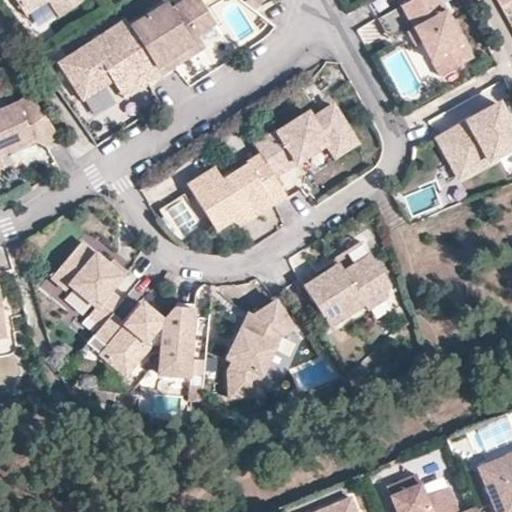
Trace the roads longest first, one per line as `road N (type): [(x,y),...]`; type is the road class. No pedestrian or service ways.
road 1 (residential): [(110,168),(164,248),(240,271),(385,182),(397,146),(391,123),(308,0)]
road 2 (residential): [(110,168),(295,49),(305,0)]
road 3 (residential): [(0,230),(110,168)]
